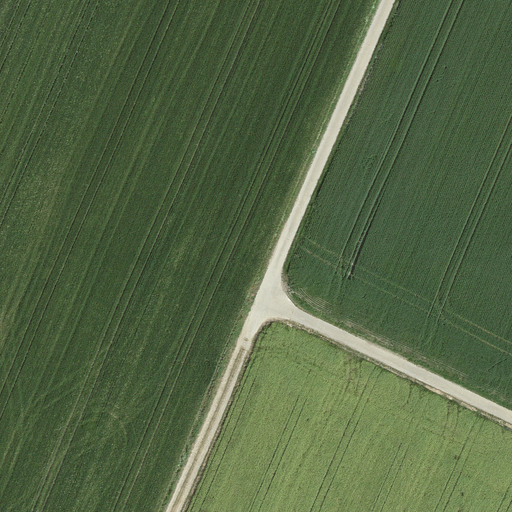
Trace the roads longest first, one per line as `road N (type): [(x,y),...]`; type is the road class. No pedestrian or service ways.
road 1 (track): [(386,0),(261,297),(511,418)]
road 2 (track): [(261,297),(171,511)]
